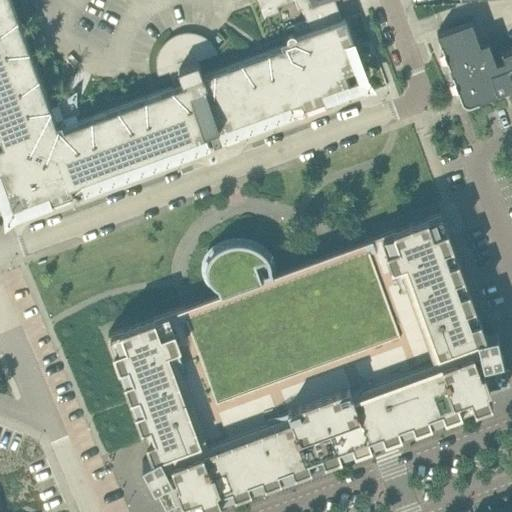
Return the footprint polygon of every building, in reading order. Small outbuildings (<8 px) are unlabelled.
[(348,55),(344,44),(353,40),(345,18),(342,19),(342,20),(332,23),(331,23),(310,30),(296,36),(296,35),(295,34),(294,33),(294,32),(292,32),(290,32),(288,33),(287,34),(287,35),(286,37),(286,38),(287,39),(287,40),(289,44),(204,75),(198,60),(221,51),(219,48),(218,45),(216,43),(213,40),(212,39),(209,37),(206,35),(205,34),(202,33),(199,32),(196,31),(192,31),(189,31),(187,31),(184,31),(182,32),(179,32),(174,34),(172,35),(169,37),(167,38),(165,40),(164,42),(161,44),(159,48),(157,51),(157,53),(156,55),(155,58),(154,60),(154,63),(154,65),(154,69),(154,72),(155,76),(168,71),(174,86),(58,128),(11,0),(0,0),(0,191),(8,214),(39,203),(39,202),(50,198),(51,199),(73,191),(73,189),(83,182),(84,186),(115,175),(113,170),(125,169),(126,171),(127,171),(127,169),(137,162),(138,167),(169,156),(167,151),(180,150),(180,151),(181,151),(181,149),(191,142),(193,147),(209,141),(205,130),(218,126),(222,136),(238,130),(236,125),(249,124),(249,126),(251,126),(250,124),(260,117),(262,122),(292,110),(290,106),(303,105),(304,106),(326,98),(323,89),(334,85),(338,94),(352,89),(345,72),(362,66),(357,52),(348,55)] [(277,6),(293,0),(295,0),(299,8),(302,7),(310,30),(331,23),(328,13),(339,10),(335,0),(256,0),(263,17),(279,11),(277,6)] [(342,20),(342,19),(339,10),(328,13),(331,23),(332,23),(342,20)] [(511,47),(501,51),(507,65),(491,71),(472,19),(437,32),(443,48),(442,49),(442,50),(444,50),(446,57),(445,58),(445,59),(447,58),(454,78),(453,78),(453,80),(454,79),(457,87),(456,87),(456,88),(457,88),(461,97),(461,98),(462,99),(462,100),(463,100),(463,101),(464,101),(465,101),(465,102),(466,102),(467,102),(468,102),(469,102),(470,102),(471,102),(500,91),(500,90),(507,87),(507,89),(511,86),(511,47)] [(146,436),(153,453),(142,459),(166,505),(185,496),(189,506),(491,396),(487,385),(509,380),(497,329),(485,332),(441,210),(272,271),(270,266),(270,264),(268,255),(266,253),(260,247),(258,246),(250,242),(248,241),(240,240),(237,240),(228,241),(226,242),(218,246),(216,247),(210,253),(209,255),(206,264),(207,266),(209,275),(210,277),(216,283),(218,285),(220,290),(179,305),(108,331),(146,436)]
